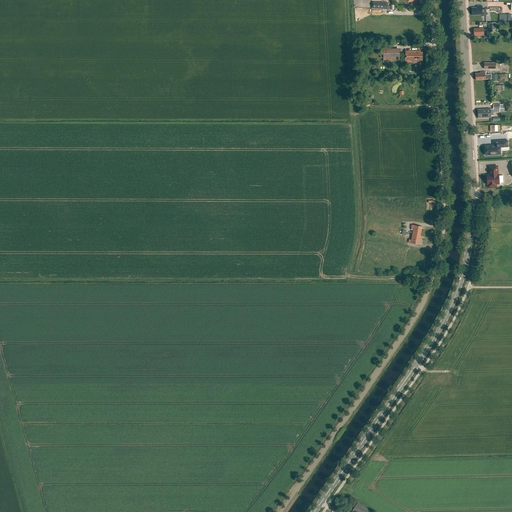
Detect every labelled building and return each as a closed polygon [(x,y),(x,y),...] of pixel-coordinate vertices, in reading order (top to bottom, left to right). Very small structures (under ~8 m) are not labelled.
[(477,7),(471,8),(472,15),(482,14),(482,16),(486,16),(486,9),(482,9),(482,6),(477,6),(477,7)] [(383,51),(383,60),(399,60),(400,51),(383,51)] [(405,51),(405,62),(416,62),(416,61),(420,61),(420,60),(422,60),(422,53),(420,53),(420,51),(405,51)] [(480,73),(475,74),(476,80),(492,79),(491,74),(486,74),(486,72),(480,72),(480,73)] [(503,105),(493,105),(493,109),(477,110),(478,118),(491,117),(490,114),(493,114),(493,112),(500,112),(500,109),(503,109),(503,105)] [(491,146),(485,146),(485,155),(500,154),(500,147),(507,146),(507,141),(494,141),(494,146),(491,146)] [(489,167),(490,175),(487,175),(487,184),(490,184),(490,185),(490,186),(491,186),(492,186),(493,186),(493,185),(494,185),(494,184),(499,184),(498,175),(497,175),(497,167),(489,167)] [(411,228),(413,228),(411,240),(409,239),(408,243),(418,245),(422,226),(412,225),(411,228)] [(353,511),(372,511),(358,502),(352,511),(353,511)]
